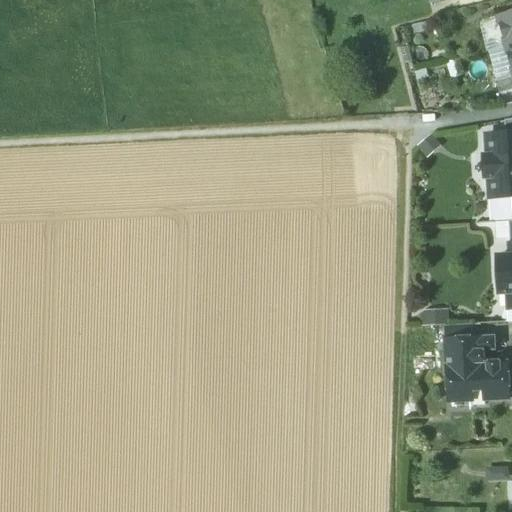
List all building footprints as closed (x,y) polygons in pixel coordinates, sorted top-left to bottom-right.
[(511,14),(499,18),(507,48),(511,46),(511,14)] [(511,78),(496,82),(500,95),(502,95),(511,91),(511,78)] [(511,91),(502,95),(505,106),(511,104),(511,91)] [(432,136),(419,145),(427,155),(439,146),(432,136)] [(511,136),(506,136),(488,137),(489,158),(485,158),(486,179),(490,179),(491,199),(511,198),(511,136)] [(511,246),(511,258),(499,259),(500,294),(509,294),(510,310),(511,309),(511,246)] [(446,311),(422,309),(421,323),(445,325),(446,311)] [(474,326),(445,328),(446,342),(451,342),(451,341),(475,340),(474,326)] [(475,340),(451,341),(451,342),(452,355),(447,356),(450,403),(473,402),(473,407),(486,406),(485,401),(510,400),(508,373),(508,364),(491,365),(483,359),(483,351),(494,351),(495,350),(494,340),(494,339),(475,340)]
